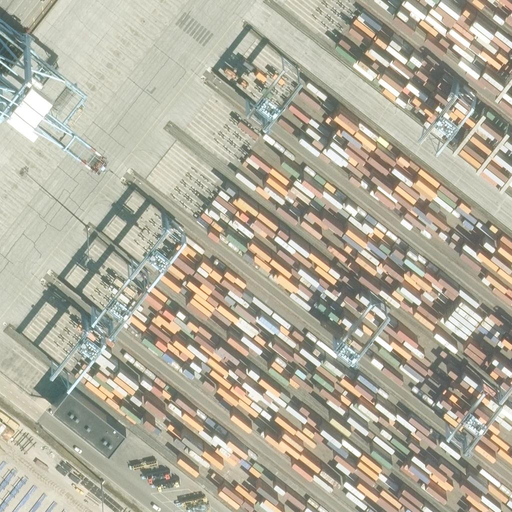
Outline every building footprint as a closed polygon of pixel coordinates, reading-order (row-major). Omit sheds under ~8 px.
[(361,241),(360,250),(367,251),(369,242),(361,241)] [(177,287),(276,350),(280,350),(286,354),(288,350),(300,351),(297,355),(290,354),(287,359),(292,360),(291,372),(308,346),(292,336),(294,319),(256,295),(255,297),(246,291),(232,291),(231,290),(232,277),(222,271),(215,282),(216,268),(199,257),(194,265),(195,254),(178,243),(172,252),(193,266),(188,274),(187,282),(181,282),(177,287)] [(278,285),(313,309),(325,291),(311,281),(310,283),(303,278),(301,280),(288,272),(278,285)] [(379,329),(389,327),(399,336),(401,335),(409,327),(409,323),(384,301),(373,303),(356,288),(358,299),(354,303),(354,304),(349,309),(356,316),(351,323),(351,327),(359,325),(355,322),(362,321),(364,329),(367,331),(366,324),(370,329),(371,333),(377,327),(379,329)] [(254,401),(264,407),(270,399),(275,391),(264,384),(270,375),(250,362),(247,368),(245,384),(228,373),(224,373),(226,364),(230,358),(242,367),(243,358),(190,322),(182,321),(178,328),(189,335),(188,337),(178,353),(186,358),(194,359),(200,363),(190,362),(189,370),(196,376),(219,378),(218,384),(251,406),(254,401)] [(481,417),(484,450),(511,463),(511,440),(510,442),(506,437),(511,424),(511,409),(457,353),(463,409),(480,418),(481,417)] [(89,362),(99,369),(98,371),(105,375),(110,366),(92,356),(89,362)] [(324,378),(312,388),(316,392),(323,386),(329,393),(333,390),(324,378)] [(68,384),(48,410),(106,453),(125,427),(68,384)] [(419,477),(466,508),(463,511),(511,511),(511,505),(504,509),(502,503),(508,493),(442,450),(436,459),(429,443),(414,444),(414,438),(409,434),(409,443),(404,443),(419,477)] [(320,511),(314,508),(318,501),(299,490),(294,498),(304,504),(300,511),(301,511),(320,511)]
